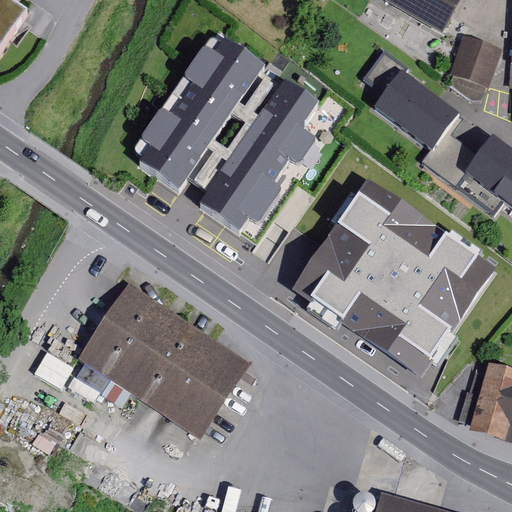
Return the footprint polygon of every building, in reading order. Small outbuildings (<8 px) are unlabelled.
[(0,0),(0,60),(32,13),(12,0),(0,0)] [(461,0),(398,0),(445,28),(461,0)] [(147,145),(139,157),(182,184),(269,48),(229,22),(220,36),(208,28),(138,139),(147,145)] [(509,55),(472,41),(459,76),(496,90),(509,55)] [(373,80),(393,95),(409,73),(411,70),(391,55),(373,80)] [(303,154),(322,124),(306,114),(324,86),(287,62),(200,199),(238,224),(251,203),(263,210),(286,174),(277,168),(290,146),(303,154)] [(439,153),(464,119),(466,116),(409,73),(393,95),(381,110),(437,151),(439,153)] [(485,157),(457,136),(468,122),(464,119),(439,153),(437,151),(428,163),(462,188),(472,175),(485,157)] [(511,205),(511,146),(500,137),(485,157),(472,175),(510,204),(511,205)] [(258,270),(328,318),(410,198),(341,150),(258,270)] [(510,204),(472,175),(462,188),(500,217),(510,204)] [(255,365),(132,287),(84,362),(208,440),(255,365)] [(51,344),(39,364),(66,379),(77,359),(51,344)] [(511,377),(493,371),(473,428),(511,441),(511,377)] [(426,511),(388,500),(384,511),(426,511)]
